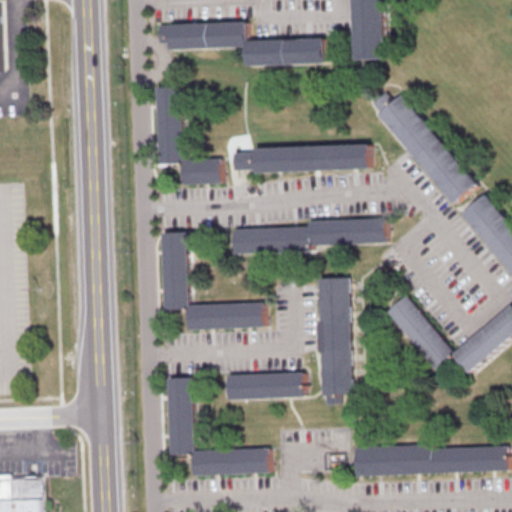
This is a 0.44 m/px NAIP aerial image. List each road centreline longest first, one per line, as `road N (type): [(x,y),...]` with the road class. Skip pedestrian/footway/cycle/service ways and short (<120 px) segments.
road 1 (residential): [(138,0),(158,511)]
road 2 (residential): [(510,304),(409,182),(389,195),(146,213)]
road 3 (tertiary): [(101,411),(85,0)]
road 4 (residential): [(158,502),(511,499)]
road 5 (residential): [(152,359),(301,354),(300,293)]
